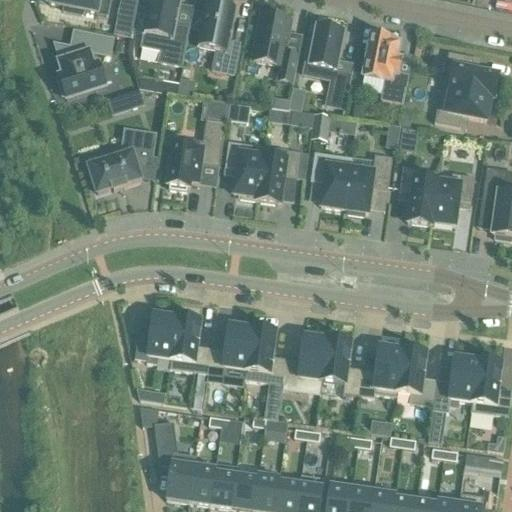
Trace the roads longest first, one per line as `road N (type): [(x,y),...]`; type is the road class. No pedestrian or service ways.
road 1 (tertiary): [(453,281),(150,241),(97,251),(0,292)]
road 2 (tertiary): [(0,329),(106,282),(161,272),(448,312)]
road 3 (residential): [(345,0),(511,32)]
